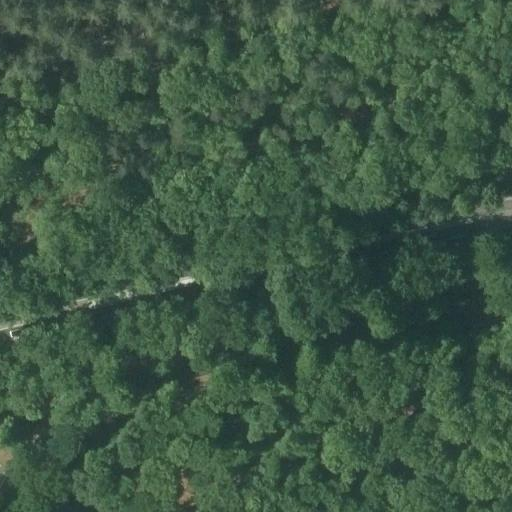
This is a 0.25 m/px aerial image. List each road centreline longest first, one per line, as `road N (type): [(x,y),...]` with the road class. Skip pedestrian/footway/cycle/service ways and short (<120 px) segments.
road 1 (primary): [(0,336),(356,244)]
road 2 (primary): [(356,244),(254,256),(0,312)]
road 3 (primary): [(356,244),(511,210)]
